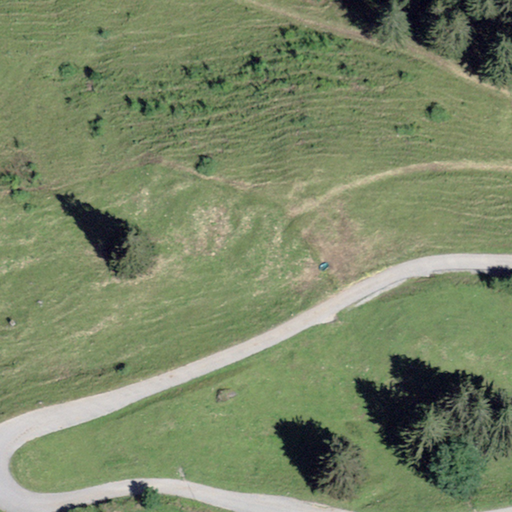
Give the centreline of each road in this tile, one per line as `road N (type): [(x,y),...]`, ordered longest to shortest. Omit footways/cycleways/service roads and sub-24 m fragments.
road 1 (unclassified): [(511,263),(398,271),(252,347),(23,426),(0,444)]
road 2 (unclassified): [(0,489),(36,504),(155,485),(279,511)]
